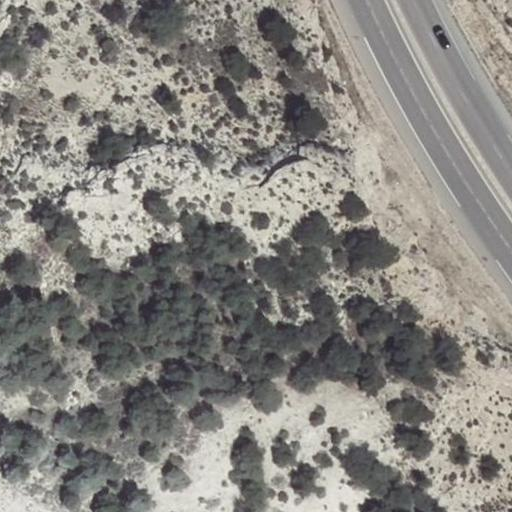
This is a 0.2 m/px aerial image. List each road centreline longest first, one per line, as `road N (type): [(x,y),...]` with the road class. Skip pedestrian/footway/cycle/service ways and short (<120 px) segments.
road 1 (trunk): [(363,0),(511,250)]
road 2 (trunk): [(511,169),(416,0)]
